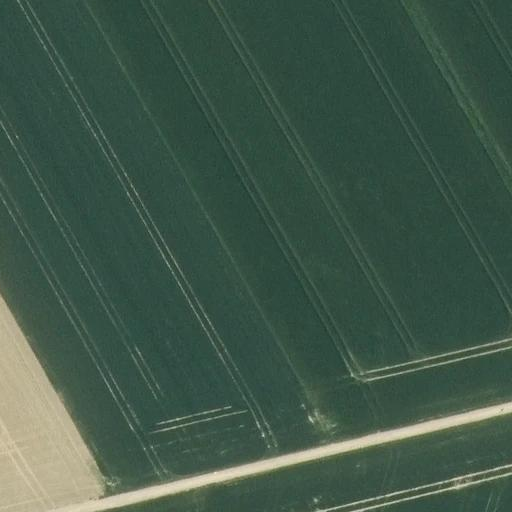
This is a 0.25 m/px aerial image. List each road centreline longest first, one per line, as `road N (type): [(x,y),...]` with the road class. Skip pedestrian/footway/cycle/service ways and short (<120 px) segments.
road 1 (track): [(75,511),(511,407)]
road 2 (track): [(511,184),(408,0)]
